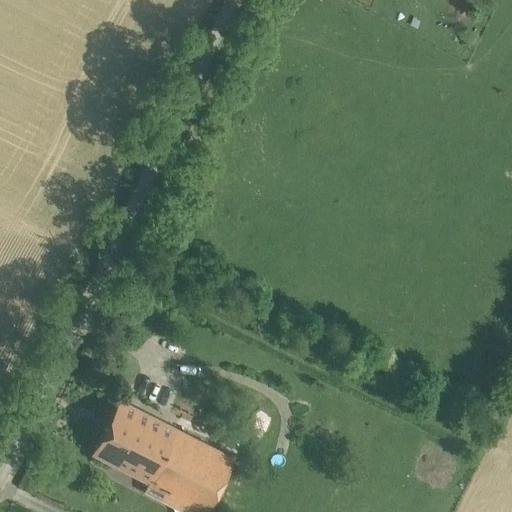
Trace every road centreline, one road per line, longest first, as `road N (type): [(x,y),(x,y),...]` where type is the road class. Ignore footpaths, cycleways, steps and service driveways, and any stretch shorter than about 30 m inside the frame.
road 1 (unclassified): [(236,0),(0,484)]
road 2 (track): [(114,251),(511,458)]
